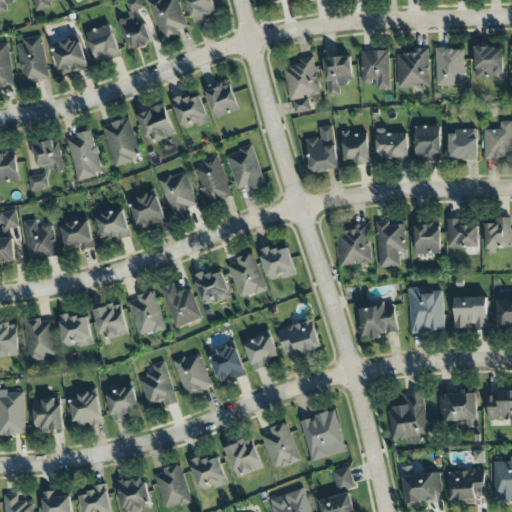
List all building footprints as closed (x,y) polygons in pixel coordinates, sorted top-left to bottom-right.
[(0,0),(0,14),(7,13),(6,2),(19,0),(0,0)] [(32,0),(36,12),(52,8),(50,2),(59,0),(32,0)] [(127,51),(153,45),(144,11),(143,11),(140,0),(125,0),(130,18),(119,21),(127,51)] [(189,29),(177,0),(157,0),(149,4),(163,40),(189,29)] [(186,0),(193,22),(217,14),(212,0),(186,0)] [(86,34),(97,64),(121,55),(110,25),(86,34)] [(50,80),(42,37),(16,42),(24,84),(50,80)] [(89,69),(80,37),(53,45),(62,77),(89,69)] [(0,88),(13,88),(9,44),(0,44),(0,88)] [(504,78),(503,47),(475,48),(475,78),(504,78)] [(464,86),(463,49),(435,49),(436,87),(464,86)] [(398,88),(429,87),(428,50),(397,51),(398,88)] [(390,51),(361,51),(361,85),(377,85),(377,90),(389,90),(390,51)] [(320,95),(314,57),(299,59),(300,65),(285,67),(293,114),(311,111),(309,97),(320,95)] [(340,96),(340,85),(353,85),(352,58),(326,58),(327,96),(340,96)] [(204,88),(217,119),(241,110),(230,84),(223,86),(221,81),(204,88)] [(172,99),(182,130),(210,122),(201,96),(192,99),(190,94),(172,99)] [(137,115),(149,145),(176,134),(164,104),(137,115)] [(114,167),(141,158),(129,118),(102,126),(114,167)] [(511,121),(500,122),(500,130),(484,130),(485,159),(511,158),(511,121)] [(307,139),(310,173),(338,170),(333,126),(319,127),(320,138),(307,139)] [(441,126),(415,127),(416,161),(442,161),(441,126)] [(377,161),(409,160),(408,133),(386,134),(386,129),(376,129),(377,161)] [(478,130),(449,131),(450,161),(478,160),(478,130)] [(66,138),(77,180),(102,174),(92,131),(66,138)] [(345,160),(353,159),(354,166),(371,164),(367,131),(342,134),(345,160)] [(59,141),(33,145),(37,167),(44,166),(45,174),(29,177),(32,191),(49,188),(47,174),(64,171),(59,141)] [(249,191),(265,187),(255,146),(227,153),(236,189),(248,186),(249,191)] [(17,151),(0,151),(0,183),(18,183),(17,151)] [(201,161),(203,167),(195,170),(207,205),(232,197),(218,156),(201,161)] [(174,219),(200,209),(185,171),(159,181),(174,219)] [(139,202),(132,204),(140,230),(166,222),(156,191),(137,197),(139,202)] [(123,206),(95,214),(103,242),(131,234),(123,206)] [(510,218),(499,218),(500,224),(485,225),(486,249),(511,248),(510,218)] [(462,226),(461,219),(447,219),(448,248),(479,247),(479,225),(462,226)] [(25,221),(30,260),(57,257),(53,225),(38,227),(37,220),(25,221)] [(93,247),(90,221),(62,224),(65,251),(93,247)] [(441,254),(440,221),(415,221),(416,254),(441,254)] [(406,253),(405,225),(391,225),(390,222),(377,222),(379,268),(400,267),(399,253),(406,253)] [(371,264),(369,224),(352,225),(353,231),(338,232),(340,266),(371,264)] [(297,274),(288,247),(279,250),(277,244),(259,250),(270,281),(282,276),(283,279),(297,274)] [(241,300),(267,290),(253,254),(227,264),(241,300)] [(218,303),(231,299),(223,268),(195,275),(203,305),(218,301),(218,303)] [(202,319),(191,289),(178,294),(174,283),(161,288),(176,329),(202,319)] [(411,333),(445,332),(442,288),(408,289),(411,333)] [(127,301),(139,337),(166,328),(154,292),(127,301)] [(455,298),(455,329),(474,329),(474,331),(488,330),(488,297),(455,298)] [(511,299),(497,300),(498,329),(511,328),(511,299)] [(103,342),(129,334),(120,303),(94,310),(103,342)] [(399,333),(395,304),(359,309),(364,338),(399,333)] [(93,345),(88,312),(59,317),(64,347),(79,345),(79,347),(93,345)] [(29,360),(57,358),(53,319),(26,321),(29,360)] [(321,347),(313,320),(279,330),(287,357),(321,347)] [(0,356),(19,356),(18,324),(0,324),(0,356)] [(278,355),(271,333),(244,342),(254,372),(270,367),(268,359),(278,355)] [(236,343),(210,352),(221,383),(246,374),(236,343)] [(212,388),(199,352),(173,362),(186,397),(212,388)] [(178,403),(165,361),(152,366),(155,373),(140,377),(149,406),(163,401),(165,407),(178,403)] [(113,422),(128,418),(126,412),(139,409),(134,387),(107,393),(113,422)] [(70,400),(76,427),(90,424),(91,427),(104,424),(96,390),(78,394),(79,398),(70,400)] [(0,435),(25,435),(24,391),(0,391),(0,435)] [(511,391),(489,392),(490,420),(511,419),(511,391)] [(477,392),(441,393),(441,421),(467,421),(468,428),(478,428),(477,392)] [(428,436),(423,393),(406,395),(407,407),(389,409),(392,441),(403,439),(404,445),(421,443),(421,436),(428,436)] [(63,398),(34,399),(35,432),(64,431),(63,398)] [(346,452),(335,411),(300,420),(311,462),(346,452)] [(260,434),(275,470),(301,460),(287,424),(260,434)] [(264,468),(252,438),(225,448),(237,478),(264,468)] [(214,488),(227,484),(220,457),(203,462),(201,457),(191,460),(199,491),(213,487),(214,488)] [(511,462),(493,463),(494,500),(511,499),(511,462)] [(191,503),(182,464),(163,469),(164,473),(155,475),(163,510),(191,503)] [(406,504),(444,501),(441,473),(415,475),(414,466),(403,467),(406,504)] [(334,470),(336,489),(353,487),(351,468),(334,470)] [(485,471),(449,471),(450,502),(475,501),(475,497),(486,497),(485,471)] [(118,481),(123,511),(145,511),(150,511),(145,477),(118,481)] [(83,511),(112,511),(106,484),(95,486),(96,492),(80,495),(83,511)] [(311,511),(304,488),(269,499),(273,511),(311,511)] [(43,492),(43,511),(72,511),(72,496),(58,497),(58,491),(43,492)] [(322,511),(354,511),(351,494),(321,499),(322,511)] [(33,511),(33,502),(18,503),(18,495),(5,495),(5,511),(33,511)]
